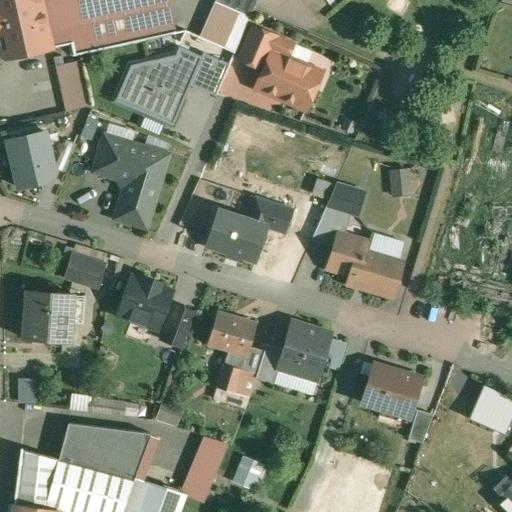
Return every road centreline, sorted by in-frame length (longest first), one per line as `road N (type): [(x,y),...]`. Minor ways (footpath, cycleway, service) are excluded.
road 1 (residential): [(364,321),(153,257)]
road 2 (residential): [(299,511),(364,321)]
road 3 (residential): [(153,257),(223,97)]
road 4 (residential): [(153,257),(0,211)]
road 5 (residential): [(511,376),(364,321)]
